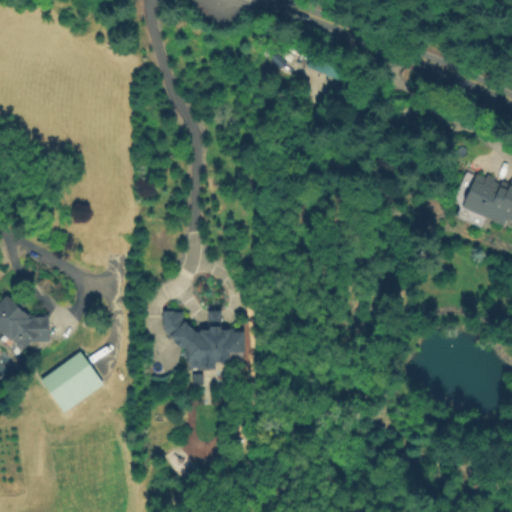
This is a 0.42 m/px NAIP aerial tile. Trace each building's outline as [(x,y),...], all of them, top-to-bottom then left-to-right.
[(305,68),(312,51),(345,64),(338,81),(305,68)] [(511,213),(507,221),(504,220),(502,226),(460,207),(476,173),(484,176),(486,173),(509,184),(511,178),(511,213)] [(0,335),(0,306),(6,299),(32,320),(48,319),(50,344),(31,345),(23,355),(0,335)] [(161,315),(181,315),(181,326),(191,335),(242,336),(241,358),(225,358),(225,370),(211,370),(211,377),(197,376),(197,373),(185,373),(186,354),(177,354),(161,333),(161,315)] [(38,379),(77,351),(101,383),(62,412),(38,379)] [(199,383),(200,369),(184,369),(184,383),(199,383)]
